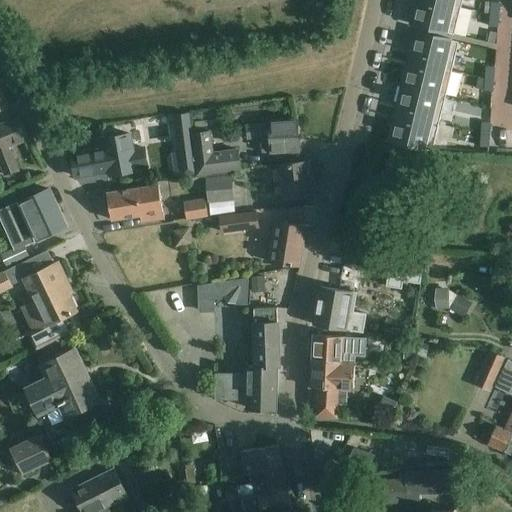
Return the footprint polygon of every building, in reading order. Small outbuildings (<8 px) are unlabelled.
[(416,0),(411,24),(454,35),(461,7),(433,0),(416,0)] [(490,15),(499,15),(500,3),(491,2),(490,15)] [(490,27),(498,27),(499,15),(490,15),(490,27)] [(408,59),(452,70),(459,42),(415,31),(408,59)] [(402,86),(445,97),(452,70),(408,59),(402,86)] [(486,79),(494,79),(495,67),(487,67),(486,79)] [(485,91),(493,91),(494,79),(486,79),(485,91)] [(395,113),(439,124),(445,97),(402,86),(395,113)] [(0,110),(8,106),(0,88),(0,110)] [(433,149),(439,124),(395,113),(389,141),(432,152),(433,149)] [(0,124),(0,163),(5,176),(18,170),(9,146),(28,139),(19,118),(0,124)] [(297,119),(277,120),(270,120),(270,123),(246,126),(247,140),(261,139),(262,153),(298,152),(297,119)] [(489,135),(490,130),(490,123),(482,123),(481,135),(489,135)] [(210,132),(193,134),(198,174),(240,169),(238,150),(212,153),(210,132)] [(72,155),(76,177),(110,171),(110,175),(136,170),(136,168),(148,166),(144,148),(133,151),(130,134),(104,139),(104,142),(105,149),(72,155)] [(489,135),(481,135),(480,147),(489,147),(489,135)] [(193,151),(178,153),(174,159),(176,176),(196,173),(193,151)] [(308,162),(288,165),(280,166),(285,199),(313,195),(308,162)] [(207,178),(209,202),(233,200),(231,176),(207,178)] [(141,216),(142,223),(164,219),(159,186),(108,193),(112,220),(141,216)] [(48,189),(30,198),(20,202),(26,217),(20,219),(31,243),(66,227),(48,189)] [(205,201),(184,204),(186,219),(208,216),(205,201)] [(220,217),(222,233),(258,228),(256,212),(220,217)] [(269,262),(300,266),(306,227),(274,222),(269,262)] [(1,256),(7,269),(30,259),(24,245),(1,256)] [(390,262),(386,286),(402,289),(403,281),(420,284),(423,268),(390,262)] [(22,308),(28,321),(33,331),(29,333),(37,349),(82,327),(74,312),(75,312),(61,283),(65,281),(56,263),(26,278),(37,301),(22,308)] [(511,286),(511,268),(495,267),(493,285),(511,286)] [(337,284),(360,288),(363,274),(339,269),(337,284)] [(227,273),(227,296),(263,295),(262,272),(227,273)] [(0,275),(0,292),(11,287),(5,273),(0,275)] [(352,291),(340,289),(321,286),(314,325),(358,333),(360,323),(342,320),(344,311),(348,311),(352,291)] [(424,294),(421,331),(448,333),(451,296),(424,294)] [(402,295),(386,295),(386,322),(401,322),(401,321),(413,321),(413,298),(402,298),(402,295)] [(173,307),(180,321),(190,316),(182,302),(173,307)] [(255,366),(279,365),(277,308),(254,308),(255,366)] [(313,334),(312,361),(355,363),(355,354),(364,355),(365,337),(313,334)] [(74,351),(55,359),(43,365),(50,380),(28,390),(45,426),(97,401),(74,351)] [(474,384),(491,391),(506,358),(489,351),(474,384)] [(355,363),(312,361),(311,361),(310,387),(316,387),(315,403),(315,417),(337,418),(338,405),(346,405),(347,389),(353,390),(355,363)] [(279,365),(255,366),(248,366),(248,375),(216,375),(216,400),(252,400),(252,409),(276,409),(276,366),(279,366),(279,365)] [(511,394),(511,367),(506,365),(496,387),(511,394)] [(511,455),(511,433),(505,431),(496,426),(487,444),(511,455)] [(10,448),(22,476),(52,463),(39,434),(10,448)] [(222,479),(249,474),(283,468),(278,445),(241,452),(243,462),(236,463),(234,454),(218,458),(222,479)] [(318,487),(336,496),(337,497),(348,475),(368,473),(375,455),(354,448),(347,462),(339,458),(337,462),(332,460),(318,487)] [(241,497),(257,494),(287,487),(283,468),(249,474),(251,484),(236,486),(239,498),(241,497)] [(74,491),(83,508),(84,511),(90,511),(94,510),(94,511),(107,511),(105,506),(126,496),(114,471),(74,491)] [(370,481),(371,501),(371,503),(418,502),(417,494),(451,493),(450,471),(400,473),(400,480),(370,481)] [(243,508),(244,511),(272,511),(291,507),(287,487),(257,494),(253,494),(241,497),(243,508)] [(233,499),(227,500),(220,502),(221,511),(233,511),(235,511),(233,499)] [(109,506),(111,511),(124,511),(121,502),(109,506)]
